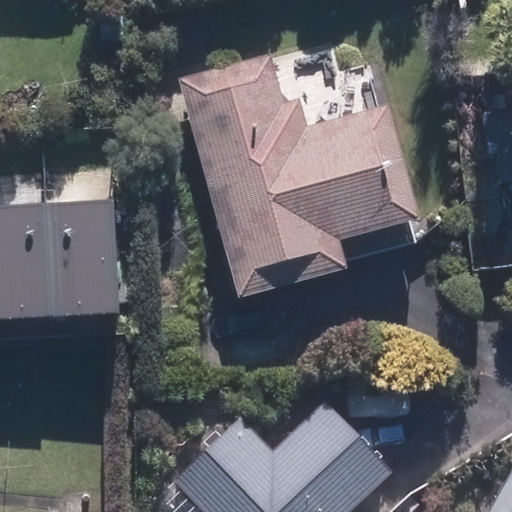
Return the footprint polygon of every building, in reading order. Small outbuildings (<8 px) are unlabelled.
[(266,64),(174,85),(227,314),(339,288),(331,254),(410,236),(382,114),(300,133),(294,106),(277,110),(266,64)] [(511,112),(482,114),(485,193),(511,192),(511,267),(508,274),(511,276),(511,112)] [(103,190),(0,191),(0,305),(104,304),(103,190)] [(349,511),(379,484),(312,414),(265,459),(232,425),(167,486),(191,511),(349,511)] [(511,511),(511,469),(486,511),(511,511)]
